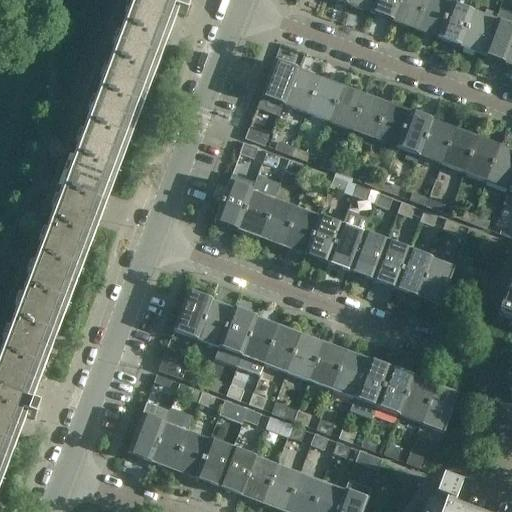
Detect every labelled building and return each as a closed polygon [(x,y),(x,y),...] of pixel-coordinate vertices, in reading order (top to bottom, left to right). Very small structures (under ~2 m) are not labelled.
[(0,495),(27,427),(26,418),(34,421),(38,409),(30,406),(103,212),(177,15),(185,18),(190,5),(177,0),(132,0),(0,352),(0,495)] [(369,15),(375,0),(348,0),(347,6),(369,15)] [(392,23),(400,0),(375,0),(369,15),(392,23)] [(415,32),(426,0),(400,0),(392,23),(415,32)] [(437,40),(450,5),(436,0),(426,0),(415,32),(437,40)] [(460,48),(473,14),(450,5),(437,40),(460,48)] [(482,57),(496,22),(495,22),(498,15),(486,11),(484,18),(473,14),(460,48),(482,57)] [(505,65),(511,47),(511,28),(496,22),(482,57),(505,65)] [(282,107),(296,73),(274,64),(268,80),(267,79),(266,83),(267,83),(261,99),(282,107)] [(305,116),(318,81),(296,73),(282,107),(305,116)] [(328,124),(341,90),(318,81),(305,116),(328,124)] [(350,133),(363,98),(341,90),(328,124),(350,133)] [(370,148),(373,141),(386,106),(363,98),(350,133),(348,139),(370,148)] [(395,150),(408,115),(386,106),(373,141),(395,150)] [(416,165),(419,158),(432,124),(408,115),(395,150),(406,154),(404,160),(416,165)] [(441,167),(455,132),(432,124),(419,158),(441,167)] [(245,141),(264,148),(268,137),(249,130),(245,141)] [(463,175),(476,140),(455,132),(441,167),(463,175)] [(486,183),(499,149),(476,140),(463,175),(486,183)] [(289,158),(292,149),(278,144),(274,152),(289,158)] [(253,162),(257,151),(243,146),(239,157),(253,162)] [(309,156),(292,149),(289,158),(306,164),(309,156)] [(509,192),(511,182),(511,153),(499,149),(486,183),(509,192)] [(280,160),(266,155),(262,166),(276,171),(280,160)] [(335,175),(338,167),(322,161),(319,169),(335,175)] [(302,168),(288,163),(284,174),(298,179),(302,168)] [(354,173),(338,167),(335,175),(335,176),(348,181),(348,180),(351,181),(354,173)] [(325,176),(311,171),(307,182),(321,187),(325,176)] [(342,199),(348,181),(335,176),(328,194),(342,199)] [(379,192),(383,183),(367,177),(363,186),(379,192)] [(398,189),(383,183),(379,192),(395,198),(398,189)] [(237,233),(252,193),(251,193),(251,194),(229,186),(230,184),(229,184),(223,199),(221,203),(213,224),(214,225),(215,222),(237,230),(236,233),(237,233)] [(369,193),(355,188),(351,199),(365,204),(369,193)] [(259,242),(274,201),(273,201),(273,202),(252,194),(252,193),(237,233),(238,230),(260,239),(259,241),(259,242)] [(425,209),(429,200),(412,194),(409,202),(425,209)] [(392,201),(378,196),(374,207),(388,212),(392,201)] [(444,206),(429,200),(425,209),(441,214),(444,206)] [(282,250),(297,210),(296,210),(296,211),(274,203),(275,201),(274,201),(259,242),(260,242),(261,239),(282,247),(281,250),(282,250)] [(414,209),(400,204),(396,215),(410,220),(414,209)] [(304,258),(319,218),(318,219),(297,211),(297,210),(282,250),(283,248),(304,256),(304,258)] [(470,225),(473,217),(457,211),(454,219),(470,225)] [(437,218),(423,213),(419,224),(433,229),(437,218)] [(488,223),(473,217),(470,225),(485,231),(488,223)] [(326,267),(342,227),(341,227),(341,228),(320,219),(320,218),(319,218),(304,258),(305,256),(327,264),(326,266),(326,267)] [(460,226),(446,221),(442,232),(456,237),(460,226)] [(349,275),(365,235),(364,235),(364,236),(342,228),(342,227),(326,267),(327,267),(328,264),(349,273),(349,275)] [(511,231),(502,228),(498,236),(511,241),(511,231)] [(372,284),(387,244),(387,243),(386,245),(365,237),(365,235),(349,275),(350,273),(372,281),(371,283),(372,284)] [(394,292),(410,252),(409,252),(409,253),(387,245),(388,244),(387,244),(372,284),(373,281),(395,289),(394,292)] [(418,298),(431,261),(410,254),(411,252),(410,252),(394,292),(395,292),(396,290),(417,298),(416,300),(417,300),(418,298)] [(432,260),(431,261),(418,298),(439,306),(438,309),(439,309),(440,306),(454,269),(453,269),(453,270),(432,262),(433,261),(432,260)] [(511,277),(498,315),(511,320),(511,277)] [(196,342),(211,302),(210,302),(210,304),(188,296),(189,294),(187,294),(173,333),(174,334),(174,333),(196,341),(195,342),(196,342)] [(218,351),(233,311),(233,310),(232,313),(210,305),(211,302),(196,342),(197,341),(218,349),(218,351)] [(241,359),(256,319),(255,319),(254,321),(233,313),(234,311),(233,311),(218,351),(219,351),(219,350),(241,358),(240,359),(241,359)] [(263,368),(264,367),(277,330),(255,321),(256,319),(241,359),(241,358),(263,367),(262,368),(263,368)] [(286,376),(301,336),(300,338),(278,330),(279,328),(278,328),(277,330),(264,367),(285,375),(285,376),(286,376)] [(308,385),(323,345),(323,344),(322,347),(308,341),(301,339),(302,336),(301,336),(286,376),(287,375),(308,384),(307,385),(308,385)] [(330,393),(346,353),(345,353),(344,355),(331,350),(323,347),(324,345),(323,345),(308,385),(309,385),(309,384),(330,392),(330,393)] [(353,402),(368,361),(367,363),(345,355),(346,353),(330,393),(331,393),(332,392),(353,400),(352,401),(353,402)] [(181,381),(185,370),(186,368),(163,360),(158,373),(181,381)] [(376,410),(391,370),(390,370),(389,372),(368,364),(369,362),(368,361),(353,402),(354,401),(375,409),(375,410),(376,410)] [(199,376),(185,370),(181,381),(195,386),(199,376)] [(398,419),(413,378),(412,380),(390,372),(391,370),(376,410),(376,411),(377,409),(397,417),(397,419),(398,419)] [(170,383),(156,378),(152,388),(166,394),(170,383)] [(420,427),(436,387),(435,387),(434,389),(413,381),(414,378),(413,378),(398,419),(399,418),(420,426),(420,427)] [(221,384),(207,379),(203,390),(218,395),(221,384)] [(192,391),(178,386),(174,397),(188,402),(192,391)] [(436,387),(420,427),(421,428),(422,426),(443,434),(442,436),(444,436),(458,395),(457,395),(456,397),(435,389),(436,387)] [(244,393),(230,388),(226,399),(240,404),(244,393)] [(215,400),(201,395),(197,406),(211,411),(215,400)] [(266,401),(252,396),(249,407),(262,412),(266,401)] [(187,430),(191,420),(152,403),(147,413),(187,430)] [(233,419),(237,408),(223,403),(219,414),(233,419)] [(289,410),(275,405),(271,415),(285,421),(289,410)] [(260,417),(246,411),(242,422),(256,427),(260,417)] [(312,418),(298,413),(294,424),(308,429),(312,418)] [(149,465),(164,426),(164,425),(163,426),(142,418),(142,417),(141,417),(126,456),(127,457),(128,454),(150,462),(149,465)] [(282,425),(268,420),(264,431),(278,436),(282,425)] [(315,432),(329,437),(333,426),(319,421),(315,432)] [(172,473),(187,434),(186,434),(186,435),(164,427),(165,426),(164,426),(149,465),(150,465),(151,462),(173,471),(172,473)] [(305,434),(290,428),(287,439),(301,444),(305,434)] [(356,435),(342,430),(338,441),(352,446),(356,435)] [(195,482),(209,443),(208,443),(187,435),(187,434),(172,473),(172,474),(173,471),(195,479),(194,482),(195,482)] [(323,453),(327,442),(313,437),(309,448),(323,453)] [(379,444),(365,439),(361,450),(375,455),(379,444)] [(217,491),(232,451),(231,451),(231,452),(209,444),(210,443),(209,443),(195,482),(196,480),(218,488),(217,490),(217,491)] [(349,450),(335,445),(331,456),(346,461),(349,450)] [(401,452),(387,447),(383,458),(397,463),(401,452)] [(240,499),(254,460),(253,460),(232,452),(232,451),(217,491),(218,491),(219,488),(240,496),(239,499),(240,499)] [(368,470),(372,459),(358,454),(354,465),(368,470)] [(424,460),(410,455),(406,466),(420,471),(424,460)] [(262,508),(277,468),(276,468),(276,469),(254,461),(255,460),(254,460),(240,499),(241,497),(263,505),(262,507),(262,508)] [(286,511),(299,477),(298,476),(298,477),(277,469),(277,468),(262,508),(263,508),(264,505),(281,511),(286,511)] [(311,511),(322,485),(321,485),(321,486),(299,478),(299,477),(286,511),(311,511)] [(442,503),(453,507),(460,488),(441,481),(434,500),(442,503)] [(337,511),(344,494),(343,493),(343,494),(322,486),(322,485),(311,511),(337,511)] [(344,494),(337,511),(363,511),(367,502),(366,502),(366,503),(344,495),(344,494)] [(428,503),(424,511),(467,511),(453,507),(442,503),(441,508),(428,503)]
